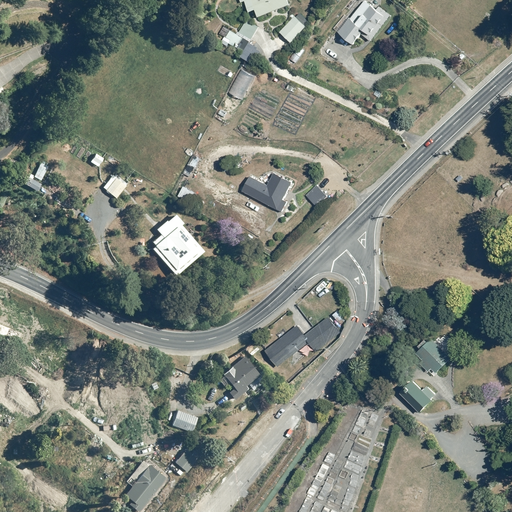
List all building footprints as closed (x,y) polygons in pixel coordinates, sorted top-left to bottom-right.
[(239,0),(240,2),(245,0),(250,12),(258,9),(261,16),(292,4),(290,0),(239,0)] [(371,0),(353,0),(334,27),(359,45),(370,30),(378,36),(393,15),(371,0)] [(306,25),(294,15),(280,31),(293,42),(306,25)] [(258,28),(246,19),(237,31),(250,40),(258,28)] [(104,158),(94,152),(89,161),(99,167),(104,158)] [(50,163),(40,159),(33,176),(43,180),(50,163)] [(243,191),(284,211),(289,201),(285,199),(288,194),(289,192),(295,180),(279,172),(273,185),(251,174),(243,191)] [(125,182),(115,174),(104,187),(114,195),(125,182)] [(42,184),(26,175),(21,183),(38,192),(42,184)] [(329,195),(317,183),(305,194),(317,206),(329,195)] [(162,233),(153,241),(156,244),(153,247),(175,273),(204,250),(182,224),(184,222),(177,213),(158,228),(162,233)] [(344,313),(340,307),(331,315),(336,321),(344,313)] [(328,317),(307,335),(298,324),(267,350),(280,366),(309,342),(318,352),(341,333),(328,317)] [(451,358),(431,336),(414,351),(422,361),(420,363),(427,372),(431,369),(434,373),(451,358)] [(235,399),(263,377),(244,355),(223,373),(224,374),(219,379),(223,385),(229,380),(233,386),(228,390),(235,399)] [(422,389),(408,375),(393,391),(418,415),(438,394),(427,384),(422,389)] [(198,415),(179,409),(174,425),(193,431),(198,415)] [(200,455),(187,445),(175,461),(187,471),(200,455)] [(167,476),(151,464),(123,499),(138,511),(167,476)]
